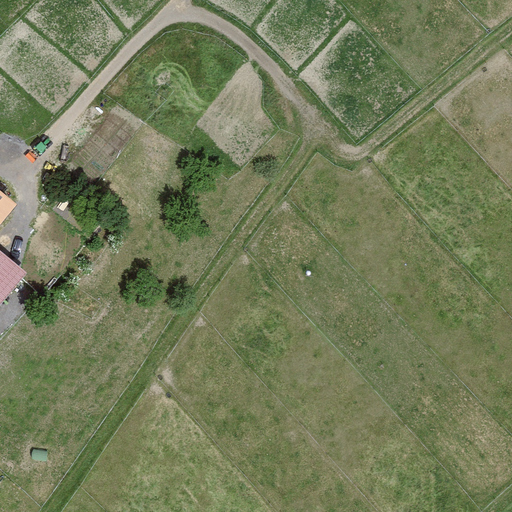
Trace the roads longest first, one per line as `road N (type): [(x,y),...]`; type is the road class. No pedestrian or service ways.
road 1 (track): [(168,12),(197,14),(240,36),(347,153),(369,145),(511,29)]
road 2 (track): [(17,171),(179,0)]
